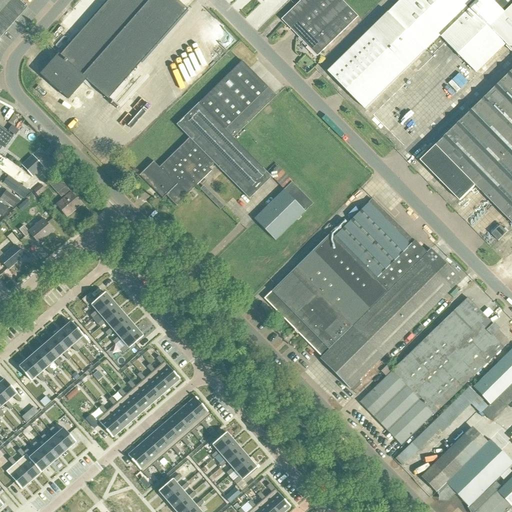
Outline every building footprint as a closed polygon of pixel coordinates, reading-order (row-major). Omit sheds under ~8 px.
[(0,0),(0,38),(27,8),(18,0),(0,0)] [(118,88),(187,10),(175,0),(108,0),(59,56),(58,54),(40,75),(68,100),(86,80),(108,99),(118,88)] [(342,0),(302,0),(282,20),(318,56),(359,17),(342,0)] [(511,0),(401,0),(389,13),(329,72),(365,110),(426,51),(426,50),(440,36),(477,73),(506,44),(511,50),(511,0)] [(276,96),(241,61),(176,125),(189,138),(159,168),(153,162),(139,176),(162,199),(166,196),(176,206),(211,171),(209,169),(214,164),(244,194),(266,173),(232,139),(276,96)] [(511,73),(437,148),(422,163),(461,203),(477,188),(511,222),(511,73)] [(15,125),(18,128),(24,121),(21,118),(15,125)] [(12,125),(8,131),(15,136),(19,131),(12,125)] [(0,149),(2,147),(4,149),(13,137),(0,127),(0,149)] [(32,155),(21,165),(32,177),(43,167),(32,155)] [(30,192),(21,185),(8,176),(2,184),(24,200),(30,192)] [(66,217),(81,205),(66,187),(56,176),(48,183),(57,195),(58,194),(61,198),(63,196),(65,197),(55,205),(66,217)] [(283,190),(254,219),(265,231),(275,241),(304,212),(312,204),(303,194),(291,183),(283,190)] [(33,191),(38,197),(45,190),(40,185),(33,191)] [(20,201),(6,191),(0,198),(0,199),(14,210),(20,201)] [(393,284),(425,252),(414,241),(414,242),(372,199),(369,202),(333,237),(330,234),(264,299),(319,355),(354,322),(393,284)] [(30,204),(26,200),(22,203),(26,208),(30,204)] [(38,243),(53,231),(43,219),(29,231),(38,243)] [(25,238),(30,234),(23,226),(18,230),(25,238)] [(507,232),(501,226),(492,234),(498,241),(507,232)] [(0,260),(8,270),(24,256),(15,245),(3,255),(0,251),(0,260)] [(354,322),(319,355),(321,357),(320,359),(350,389),(353,392),(361,384),(358,381),(461,280),(431,249),(426,253),(425,252),(393,284),(354,322)] [(96,311),(90,316),(93,319),(99,314),(112,302),(105,293),(91,305),(96,311)] [(422,403),(433,415),(505,346),(494,334),(498,330),(492,324),(486,331),(480,325),(486,320),(467,300),(392,371),(403,383),(402,383),(411,392),(418,385),(424,390),(422,392),(428,397),(422,403)] [(99,323),(97,325),(100,328),(106,322),(120,311),(113,302),(112,302),(99,314),(103,319),(99,323)] [(111,328),(105,333),(107,336),(113,331),(127,319),(121,311),(120,311),(106,322),(111,328)] [(118,337),(112,342),(115,345),(116,343),(121,340),(135,328),(129,321),(127,319),(113,331),(118,337)] [(64,328),(62,330),(72,342),(74,344),(79,339),(85,345),(88,342),(82,336),(83,336),(71,322),(64,328)] [(126,345),(120,351),(122,354),(128,348),(129,349),(142,337),(136,330),(135,328),(121,340),(126,345)] [(55,336),(53,337),(65,351),(71,346),(76,352),(79,350),(78,348),(74,344),(72,342),(62,330),(55,336)] [(46,344),(45,345),(56,359),(62,354),(67,360),(70,357),(65,351),(53,337),(46,344)] [(37,351),(36,352),(48,366),(53,361),(59,367),(62,365),(56,359),(45,345),(37,351)] [(511,349),(473,387),(490,404),(482,412),(491,421),(511,400),(511,349)] [(28,359),(27,360),(39,374),(45,369),(50,375),(53,372),(48,366),(36,352),(28,359)] [(161,365),(154,370),(169,388),(180,379),(177,376),(177,377),(164,362),(159,356),(156,359),(161,365)] [(27,360),(18,368),(30,381),(36,376),(41,382),(44,380),(39,374),(27,360)] [(151,373),(145,379),(160,396),(169,388),(154,370),(149,364),(146,367),(151,373)] [(237,374),(244,382),(248,378),(241,370),(237,374)] [(98,381),(103,377),(98,371),(93,375),(98,381)] [(392,372),(361,402),(402,444),(433,414),(433,415),(422,403),(428,397),(422,392),(424,390),(418,385),(411,392),(402,383),(403,383),(392,371),(392,372)] [(142,381),(135,387),(150,404),(160,396),(145,379),(140,373),(136,375),(142,381)] [(4,380),(0,383),(0,392),(7,401),(13,396),(18,402),(21,400),(19,398),(16,394),(16,393),(4,380)] [(132,390),(126,395),(141,413),(150,404),(135,387),(130,381),(127,384),(132,390)] [(46,401),(50,392),(43,388),(38,397),(46,401)] [(123,398),(116,403),(131,421),(141,413),(126,395),(121,389),(117,392),(123,398)] [(0,392),(0,407),(4,404),(9,410),(12,407),(7,401),(0,392)] [(113,406),(107,412),(122,429),(131,421),(116,403),(111,397),(108,400),(113,406)] [(195,397),(185,406),(200,424),(205,430),(208,427),(203,421),(210,415),(198,401),(198,400),(195,397)] [(104,414),(97,420),(106,431),(105,431),(108,434),(112,438),(122,429),(107,412),(102,406),(98,408),(104,414)] [(185,406),(175,415),(191,432),(196,438),(199,435),(194,429),(200,424),(185,406)] [(38,412),(33,407),(27,412),(32,417),(38,412)] [(94,429),(99,425),(90,415),(85,420),(94,429)] [(175,415),(166,423),(181,440),(186,446),(189,444),(184,438),(191,432),(175,415)] [(166,423),(156,431),(172,449),(177,455),(180,452),(175,446),(181,440),(166,423)] [(437,492),(440,495),(440,499),(446,499),(454,492),(468,506),(467,508),(469,511),(497,484),(494,482),(511,464),(511,463),(489,440),(487,443),(472,427),(421,478),(436,493),(437,492)] [(52,428),(49,430),(55,436),(66,450),(75,442),(63,429),(58,434),(52,428)] [(156,431),(147,439),(162,457),(167,463),(170,460),(165,454),(172,449),(156,431)] [(217,451),(211,456),(214,459),(220,454),(233,442),(226,433),(212,445),(217,451)] [(44,435),(41,438),(44,442),(46,444),(58,458),(66,450),(55,436),(49,441),(44,435)] [(147,439),(137,447),(153,465),(158,471),(161,468),(156,462),(162,457),(147,439)] [(224,459),(218,465),(221,468),(227,462),(241,450),(233,442),(220,454),(224,459)] [(35,443),(32,445),(37,451),(49,465),(58,458),(46,444),(40,449),(35,443)] [(137,447),(127,456),(133,463),(134,463),(143,474),(143,473),(148,479),(151,477),(146,471),(153,465),(137,447)] [(22,458),(16,463),(31,481),(40,473),(25,455),(20,449),(17,452),(22,458)] [(27,450),(24,452),(26,455),(25,455),(40,473),(49,465),(37,451),(32,456),(28,451),(27,450)] [(232,468),(226,473),(228,476),(235,471),(248,459),(241,450),(227,462),(232,468)] [(13,466),(6,472),(21,489),(31,481),(16,463),(11,457),(7,460),(13,466)] [(239,477),(233,482),(236,485),(242,480),(256,468),(248,459),(235,471),(239,477)] [(172,480),(158,491),(166,501),(180,489),(174,483),(181,478),(178,475),(175,478),(172,480)] [(499,487),(497,484),(469,511),(505,511),(511,507),(510,505),(511,503),(511,477),(502,487),(503,488),(505,489),(499,495),(495,490),(499,487)] [(180,489),(166,501),(174,509),(187,498),(182,492),(188,486),(186,484),(180,489)] [(271,492),(265,498),(276,511),(284,511),(290,507),(288,504),(287,504),(275,490),(274,490),(269,484),(266,486),(271,492)] [(229,503),(240,494),(235,488),(224,498),(229,503)] [(187,498),(174,509),(176,511),(187,511),(195,506),(190,500),(196,495),(193,492),(187,498)] [(262,501),(255,506),(260,511),(276,511),(265,498),(260,492),(256,495),(262,501)] [(252,509),(248,511),(260,511),(255,506),(250,500),(247,503),(252,509)] [(195,506),(187,511),(199,511),(197,509),(203,503),(201,501),(195,506)]
